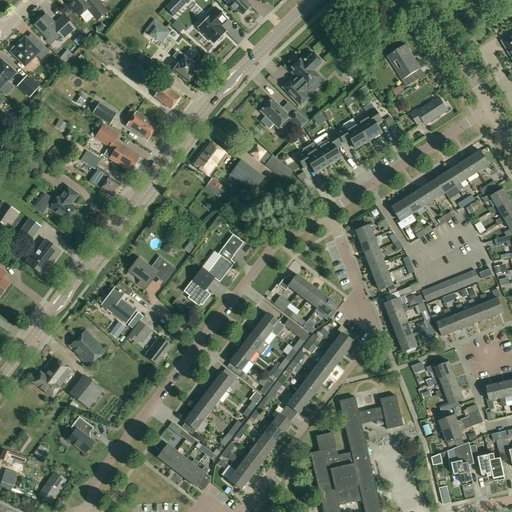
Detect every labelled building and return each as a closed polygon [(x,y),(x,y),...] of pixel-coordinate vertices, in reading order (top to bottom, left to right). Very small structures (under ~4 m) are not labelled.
[(65,0),(68,3),(68,5),(71,8),(73,8),(79,16),(87,9),(95,18),(99,18),(106,12),(95,0),(65,0)] [(192,1),(190,0),(175,0),(162,14),(170,23),(192,1)] [(236,9),(242,15),(244,13),(244,14),(248,10),(248,9),(251,5),(245,0),(224,0),(227,3),(235,10),(236,9)] [(227,19),(216,8),(207,17),(208,18),(199,27),(200,28),(200,30),(202,33),(204,33),(214,43),(218,39),(219,39),(222,37),(222,35),(226,32),(220,26),(227,19)] [(46,14),(35,25),(48,39),(46,41),(50,45),(62,33),(65,36),(74,27),(64,17),(55,25),(46,14)] [(145,31),(157,40),(162,43),(171,32),(155,19),(145,31)] [(177,20),(171,26),(179,33),(185,28),(177,20)] [(82,34),(87,45),(95,42),(89,30),(82,34)] [(511,55),(511,36),(503,41),(511,55)] [(11,51),(11,52),(25,66),(36,55),(41,60),(50,52),(39,41),(33,46),(25,38),(16,46),(14,46),(12,49),(11,51)] [(413,72),(421,67),(406,44),(388,56),(407,86),(417,80),(413,72)] [(192,73),(197,66),(184,56),(177,51),(173,56),(180,61),(173,70),(188,82),(194,74),(192,73)] [(292,68),(294,70),(291,73),(293,74),(296,77),(295,79),(293,80),(292,78),(282,87),(290,95),(300,106),(308,98),(307,97),(314,91),(311,87),(321,78),(317,74),(313,70),(322,62),(313,53),(305,60),(304,59),(303,60),(302,58),(292,68)] [(0,89),(15,73),(1,60),(0,61),(0,89)] [(141,87),(151,75),(138,65),(129,76),(141,87)] [(30,96),(39,88),(27,77),(19,86),(30,96)] [(171,109),(180,97),(164,85),(155,97),(171,109)] [(365,87),(358,91),(361,97),(368,92),(365,87)] [(426,124),(448,110),(440,97),(418,110),(417,108),(411,112),(418,123),(423,120),(426,124)] [(296,111),(294,109),(288,103),(282,109),(272,99),(261,110),(267,115),(261,121),(269,129),(274,124),(278,128),(279,127),(280,129),(296,111)] [(92,114),(109,125),(116,114),(99,103),(92,114)] [(381,120),(371,104),(364,108),(369,116),(358,123),(369,140),(380,132),(375,124),(381,120)] [(157,126),(137,112),(130,107),(127,112),(133,117),(127,126),(148,140),(157,126)] [(307,122),(296,111),(280,129),(288,120),(292,124),(298,130),(307,122)] [(355,148),(368,140),(357,123),(344,131),(342,128),(336,131),(344,143),(350,140),(355,148)] [(110,158),(130,170),(139,156),(111,139),(115,133),(102,125),(95,138),(109,146),(109,148),(114,151),(110,158)] [(341,145),(334,133),(327,137),(330,140),(317,148),(328,165),(341,157),(335,148),(341,145)] [(211,177),(228,154),(210,141),(193,163),(211,177)] [(259,159),(265,151),(256,144),(249,152),(259,159)] [(14,158),(31,170),(39,176),(49,162),(24,145),(14,158)] [(328,165),(317,148),(305,156),(302,152),(297,156),(304,168),(310,164),(315,172),(328,165)] [(402,163),(412,156),(407,148),(397,154),(402,163)] [(470,158),(479,171),(490,164),(481,150),(470,158)] [(95,169),(101,159),(89,151),(83,162),(95,169)] [(280,176),(287,167),(272,156),(266,165),(280,176)] [(459,164),(468,178),(479,171),(470,158),(459,164)] [(264,176),(240,159),(228,174),(252,192),(264,176)] [(448,171),(457,186),(468,178),(459,164),(448,171)] [(113,197),(121,185),(109,177),(110,174),(98,167),(89,182),(101,189),(100,190),(113,197)] [(437,178),(446,192),(457,186),(448,171),(437,178)] [(217,191),(222,185),(212,178),(208,184),(217,191)] [(426,186),(435,199),(444,194),(446,198),(448,197),(437,178),(426,186)] [(487,185),(490,189),(498,185),(494,181),(487,185)] [(480,189),(483,194),(490,189),(487,185),(480,189)] [(415,192),(424,207),(435,199),(426,186),(415,192)] [(71,204),(78,195),(68,187),(60,197),(60,196),(54,203),(52,201),(54,200),(44,192),(33,206),(43,214),(49,206),(51,207),(50,208),(67,220),(76,208),(71,204)] [(498,209),(511,200),(505,189),(492,197),(490,195),(484,199),(486,204),(493,199),(497,206),(498,209)] [(424,207),(415,192),(404,199),(413,214),(424,207)] [(465,199),(469,204),(475,199),(472,195),(465,199)] [(413,214),(404,199),(393,206),(402,221),(413,214)] [(458,203),(461,208),(469,204),(465,199),(458,203)] [(498,209),(497,206),(490,210),(493,214),(499,210),(503,217),(505,220),(511,215),(511,200),(498,209)] [(0,228),(4,231),(17,212),(4,203),(0,209),(0,228)] [(445,215),(448,221),(455,216),(452,211),(445,215)] [(438,220),(441,225),(448,221),(445,215),(438,220)] [(511,215),(505,220),(503,217),(497,221),(500,226),(506,222),(511,229),(504,233),(507,237),(511,235),(511,215)] [(28,241),(40,226),(30,219),(19,234),(28,241)] [(385,229),(390,226),(386,219),(381,222),(385,229)] [(362,242),(376,237),(371,225),(358,230),(362,242)] [(423,230),(427,235),(433,231),(430,225),(423,230)] [(416,234),(419,239),(426,235),(423,230),(416,234)] [(395,234),(390,237),(394,244),(399,241),(395,234)] [(221,255),(208,273),(214,278),(220,282),(234,263),(231,260),(244,243),(233,235),(218,254),(221,255)] [(362,242),(367,254),(380,249),(376,237),(362,242)] [(37,252),(51,262),(52,261),(53,262),(61,252),(46,240),(37,252)] [(399,241),(394,244),(399,251),(404,248),(399,241)] [(367,254),(371,266),(385,261),(380,249),(367,254)] [(51,262),(37,252),(36,253),(34,251),(26,262),(42,274),(51,262)] [(141,259),(131,272),(141,280),(138,284),(144,289),(154,275),(160,280),(171,265),(160,256),(151,267),(141,259)] [(409,256),(404,259),(407,266),(412,264),(409,256)] [(385,261),(371,266),(376,278),(390,273),(385,261)] [(412,264),(407,266),(410,274),(415,272),(412,264)] [(0,268),(0,296),(9,284),(0,277),(0,272),(2,270),(0,268)] [(187,298),(199,306),(200,304),(202,306),(210,294),(205,290),(214,278),(208,273),(201,268),(183,292),(188,296),(187,298)] [(484,279),(494,275),(491,268),(481,273),(484,279)] [(477,270),(472,272),(476,282),(481,280),(477,270)] [(476,282),(472,272),(467,274),(471,284),(476,282)] [(390,273),(376,278),(380,290),(394,285),(390,273)] [(298,293),(306,282),(297,274),(293,278),(289,275),(286,278),(284,277),(278,285),(285,291),(288,286),(298,293)] [(467,274),(462,276),(466,286),(471,284),(467,274)] [(462,276),(457,278),(461,288),(466,286),(462,276)] [(457,278),(452,280),(457,290),(461,288),(457,278)] [(452,280),(448,282),(452,292),(457,290),(452,280)] [(129,296),(133,291),(120,281),(108,298),(105,296),(100,303),(103,304),(102,305),(126,324),(136,311),(121,299),(125,293),(129,296)] [(298,293),(307,301),(316,289),(306,282),(298,293)] [(448,282),(443,284),(447,294),(452,292),(448,282)] [(443,284),(438,286),(442,296),(447,294),(443,284)] [(438,286),(433,288),(437,298),(442,296),(438,286)] [(412,287),(398,292),(400,298),(414,293),(412,287)] [(433,288),(428,289),(432,300),(437,298),(433,288)] [(316,289),(307,301),(317,308),(326,296),(316,289)] [(432,300),(428,289),(423,291),(428,302),(432,300)] [(486,302),(492,317),(504,312),(499,299),(501,297),(498,289),(493,291),(496,299),(489,302),(486,294),(481,296),(484,304),(486,302)] [(280,295),(274,304),(283,312),(287,307),(290,303),(280,295)] [(418,303),(419,305),(424,303),(421,295),(420,295),(415,297),(418,303)] [(335,304),(326,296),(317,308),(315,310),(325,318),(329,320),(336,310),(333,308),(335,304)] [(415,296),(407,299),(410,306),(418,303),(415,297),(415,296)] [(386,304),(391,316),(404,311),(405,311),(409,309),(406,303),(402,304),(400,298),(386,304)] [(474,308),(480,322),(492,317),(489,310),(486,303),(484,304),(477,306),(474,299),(469,301),(472,309),(474,308)] [(418,314),(427,311),(424,303),(419,305),(415,306),(418,314)] [(463,303),(458,306),(461,313),(462,313),(468,326),(480,322),(474,308),(465,312),(463,303)] [(192,311),(183,304),(179,309),(188,315),(192,311)] [(294,312),(287,307),(283,312),(290,317),(294,312)] [(450,317),(456,331),(468,326),(462,313),(461,313),(453,316),(451,308),(445,310),(448,318),(450,317)] [(404,311),(391,316),(395,328),(409,323),(404,311)] [(259,323),(271,332),(278,322),(266,313),(259,323)] [(438,323),(444,336),(456,331),(450,317),(448,318),(441,321),(437,314),(432,316),(435,324),(438,323)] [(303,327),(306,322),(299,318),(296,322),(303,327)] [(425,321),(428,329),(433,327),(430,319),(425,321)] [(140,340),(143,342),(152,330),(140,321),(126,338),(131,342),(132,340),(136,344),(140,339),(140,340)] [(287,328),(296,336),(304,341),(309,335),(292,322),(287,328)] [(314,329),(306,322),(303,327),(309,332),(310,330),(312,331),(314,329)] [(271,332),(259,323),(251,333),(268,345),(263,342),(271,332)] [(395,328),(400,340),(414,334),(409,323),(395,328)] [(424,330),(427,338),(437,335),(433,327),(424,330)] [(320,332),(326,337),(330,332),(323,328),(320,332)] [(89,367),(106,350),(86,329),(69,346),(89,367)] [(114,329),(110,334),(116,339),(120,333),(114,329)] [(333,344),(345,353),(353,343),(352,342),(356,337),(346,330),(343,335),(341,333),(333,344)] [(268,345),(251,333),(244,342),(256,351),(261,355),(268,345)] [(308,341),(313,344),(318,337),(313,333),(308,341)] [(414,334),(400,340),(404,352),(418,347),(414,334)] [(157,365),(172,345),(160,336),(145,355),(157,365)] [(303,347),(308,351),(313,344),(308,341),(303,347)] [(256,351),(244,342),(237,352),(248,361),(256,351)] [(301,346),(297,343),(292,349),(297,352),(301,346)] [(325,354),(337,363),(345,353),(333,344),(325,354)] [(287,355),(286,358),(290,361),(297,352),(292,349),(287,355)] [(241,371),(248,361),(237,352),(229,362),(230,363),(227,367),(242,378),(244,375),(243,373),(241,371)] [(293,361),(298,364),(303,357),(298,354),(293,361)] [(318,364),(330,373),(337,364),(325,354),(318,364)] [(59,387),(71,372),(53,357),(41,373),(40,373),(32,383),(52,398),(60,388),(59,387)] [(286,358),(278,367),(283,370),(290,361),(286,358)] [(290,374),(298,364),(293,361),(285,371),(290,374)] [(437,370),(441,380),(455,375),(450,362),(436,368),(435,365),(427,368),(429,373),(437,370)] [(415,374),(425,370),(422,363),(412,367),(415,374)] [(330,373),(318,364),(310,374),(322,384),(330,373)] [(277,378),(283,370),(278,367),(273,375),(277,378)] [(225,368),(213,383),(225,391),(237,377),(225,368)] [(90,409),(104,390),(84,374),(69,393),(90,409)] [(277,381),(283,384),(288,377),(283,374),(277,381)] [(322,384),(310,374),(302,385),(314,394),(322,384)] [(459,387),(455,375),(441,380),(440,377),(432,380),(434,385),(441,382),(445,392),(459,387)] [(264,395),(275,381),(270,378),(260,392),(264,395)] [(266,396),(271,399),(282,384),(277,381),(266,396)] [(511,381),(500,385),(503,398),(500,399),(502,408),(508,407),(506,398),(511,396),(511,381)] [(225,391),(213,383),(206,392),(218,401),(225,391)] [(314,394),(302,385),(295,394),(307,404),(314,394)] [(495,410),(493,401),(500,399),(503,398),(500,385),(487,388),(487,386),(484,387),(490,411),(495,410)] [(450,404),(464,399),(459,387),(445,392),(444,389),(437,392),(439,398),(446,395),(450,404)] [(218,401),(206,392),(199,402),(211,411),(218,401)] [(377,393),(358,399),(361,409),(380,403),(377,393)] [(287,405),(299,414),(307,404),(295,394),(287,405)] [(255,411),(259,413),(271,399),(266,396),(255,411)] [(352,452),(338,455),(333,432),(316,436),(320,451),(311,453),(319,491),(320,496),(375,483),(361,424),(385,418),(388,429),(403,425),(396,396),(381,399),(383,407),(359,413),(356,397),(340,401),(352,452)] [(248,407),(252,410),(256,404),(252,401),(248,407)] [(211,411),(199,402),(192,411),(204,420),(211,411)] [(248,407),(243,414),(247,417),(252,410),(248,407)] [(187,431),(192,434),(204,420),(192,411),(184,421),(191,426),(187,431)] [(255,411),(251,417),(255,420),(259,413),(255,411)] [(484,422),(480,412),(474,414),(478,424),(484,422)] [(279,414),(271,423),(284,433),(292,423),(279,414)] [(478,424),(474,414),(469,416),(472,422),(473,426),(478,424)] [(456,415),(440,421),(444,433),(472,422),(469,416),(458,421),(456,415)] [(88,437),(94,428),(80,417),(71,428),(75,431),(68,439),(85,453),(94,442),(88,437)] [(233,426),(237,429),(242,424),(237,420),(233,426)] [(172,422),(168,427),(179,436),(180,434),(183,430),(172,422)] [(472,422),(444,433),(448,444),(449,447),(450,448),(456,445),(455,441),(464,438),(462,431),(473,426),(472,422)] [(240,430),(244,433),(250,426),(245,423),(240,430)] [(284,433),(271,423),(264,433),(277,443),(284,433)] [(233,426),(228,434),(232,437),(237,429),(233,426)] [(180,434),(186,439),(189,435),(183,430),(180,434)] [(240,430),(236,436),(240,439),(245,434),(240,430)] [(511,455),(511,459),(511,448),(510,449),(506,430),(500,432),(505,456),(511,455)] [(497,441),(500,457),(505,456),(500,432),(492,434),(494,442),(497,441)] [(277,443),(264,433),(257,442),(270,452),(277,443)] [(24,434),(22,437),(19,435),(13,444),(15,446),(14,447),(22,453),(32,439),(24,434)] [(193,444),(195,440),(189,435),(186,439),(193,444)] [(225,436),(221,443),(220,443),(224,447),(230,440),(225,436)] [(231,442),(226,449),(230,452),(235,445),(231,442)] [(270,452),(257,442),(250,452),(263,462),(270,452)] [(469,486),(474,485),(470,466),(475,465),(472,454),(471,446),(470,442),(454,448),(456,460),(452,462),(455,476),(460,475),(463,487),(468,485),(469,486)] [(36,454),(42,457),(48,447),(42,444),(36,454)] [(167,465),(177,452),(167,444),(157,457),(167,465)] [(199,449),(205,454),(208,450),(202,445),(199,449)] [(3,449),(0,456),(0,463),(5,465),(9,457),(25,462),(26,457),(3,449)] [(226,449),(222,455),(226,458),(230,452),(226,449)] [(208,457),(214,461),(217,457),(208,450),(205,454),(202,459),(205,461),(208,457)] [(177,452),(167,465),(176,472),(186,459),(177,452)] [(263,462),(250,452),(243,461),(256,471),(263,462)] [(231,453),(227,458),(232,462),(236,457),(231,453)] [(501,459),(495,461),(494,455),(489,456),(494,477),(495,481),(499,480),(499,481),(505,480),(501,459)] [(479,458),(483,479),(494,477),(489,456),(479,458)] [(196,466),(186,459),(176,472),(185,479),(196,466)] [(224,468),(227,464),(221,459),(218,463),(224,468)] [(256,471),(243,461),(235,471),(248,481),(256,471)] [(201,470),(196,466),(185,479),(195,487),(200,481),(207,486),(210,482),(211,477),(205,473),(208,469),(204,466),(201,470)] [(6,469),(0,485),(0,487),(25,497),(26,493),(13,488),(18,473),(6,469)] [(248,481),(235,471),(228,481),(241,491),(248,481)] [(53,473),(37,496),(51,505),(68,482),(54,473),(53,473)] [(381,511),(375,483),(320,496),(324,511),(339,511),(338,506),(362,501),(364,511),(381,511)]
